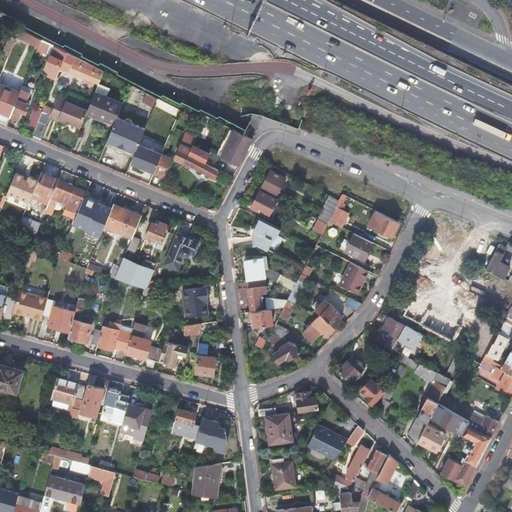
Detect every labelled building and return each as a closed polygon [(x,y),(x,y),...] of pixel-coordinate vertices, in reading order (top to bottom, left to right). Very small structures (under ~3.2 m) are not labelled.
[(31,33),(20,28),(17,35),(39,46),(42,39),(31,33)] [(5,51),(9,53),(15,41),(10,39),(5,51)] [(42,39),(39,46),(36,54),(39,55),(41,51),(50,55),(45,69),(50,71),(49,75),(55,79),(60,67),(64,59),(67,51),(54,45),(53,44),(42,39)] [(76,56),(67,51),(64,59),(60,67),(99,83),(103,74),(87,68),(73,62),(76,56)] [(98,67),(89,63),(87,68),(103,74),(104,71),(98,67)] [(0,110),(11,115),(21,91),(0,82),(0,110)] [(21,91),(11,115),(18,118),(22,110),(26,112),(30,103),(26,101),(29,93),(31,93),(32,89),(23,85),(21,91)] [(88,110),(87,112),(115,123),(118,116),(123,103),(96,91),(92,100),(88,110)] [(58,97),(51,114),(50,117),(58,120),(59,118),(68,121),(72,123),(81,127),(87,112),(88,110),(58,97)] [(36,127),(32,135),(41,139),(50,117),(51,114),(42,111),(40,115),(36,127)] [(36,127),(40,115),(34,112),(29,124),(36,127)] [(202,121),(191,115),(187,123),(199,128),(202,121)] [(118,116),(115,123),(106,144),(134,156),(139,144),(146,127),(133,122),(131,118),(129,117),(125,119),(118,116)] [(222,155),(240,164),(253,139),(235,130),(222,155)] [(183,144),(191,148),(195,139),(187,136),(183,144)] [(189,154),(191,148),(183,144),(181,143),(175,158),(185,163),(186,162),(195,167),(194,167),(215,177),(219,169),(189,154)] [(162,154),(139,144),(134,156),(132,162),(155,172),(162,154)] [(162,154),(155,172),(162,175),(170,157),(162,154)] [(36,187),(42,172),(25,165),(19,180),(36,187)] [(277,194),(286,177),(271,169),(262,186),(277,194)] [(59,179),(42,172),(36,187),(35,189),(41,191),(52,196),(59,179)] [(87,190),(59,179),(52,196),(46,211),(51,213),(58,197),(60,198),(59,199),(67,202),(63,213),(75,218),(87,190)] [(87,190),(75,218),(79,219),(82,212),(86,214),(85,217),(88,219),(95,202),(97,203),(100,197),(98,196),(98,195),(87,190)] [(269,216),(278,199),(260,190),(252,207),(269,216)] [(52,196),(41,191),(33,209),(45,213),(46,211),(52,196)] [(328,223),(329,220),(340,200),(331,195),(319,218),(322,220),(328,223)] [(114,203),(115,202),(108,199),(103,210),(110,213),(114,203)] [(340,200),(329,220),(341,226),(348,212),(340,208),(343,202),(340,200)] [(110,213),(105,225),(133,236),(133,235),(142,215),(114,203),(110,213)] [(392,235),(399,221),(376,209),(370,222),(377,226),(377,227),(392,235)] [(0,210),(0,216),(9,220),(11,215),(0,210)] [(23,217),(20,224),(38,231),(41,224),(23,217)] [(278,235),(281,228),(261,218),(256,227),(255,227),(254,229),(253,229),(252,232),(252,235),(253,235),(253,237),(254,237),(255,244),(258,243),(276,253),(284,238),(278,235)] [(163,249),(171,231),(167,229),(169,224),(157,219),(156,223),(153,222),(147,235),(151,236),(150,238),(153,240),(154,237),(159,239),(156,246),(163,249)] [(319,233),(322,234),(328,223),(322,220),(317,230),(320,232),(319,233)] [(84,238),(98,243),(103,230),(90,225),(84,238)] [(178,231),(165,262),(179,268),(184,255),(187,255),(188,255),(190,254),(190,253),(191,252),(194,254),(200,241),(178,231)] [(364,259),(373,242),(355,232),(350,241),(345,238),(340,246),(364,259)] [(133,235),(133,236),(128,248),(136,251),(141,239),(133,235)] [(420,260),(439,268),(447,247),(429,239),(420,260)] [(49,251),(48,254),(59,258),(65,244),(60,242),(57,250),(52,249),(51,251),(49,251)] [(65,244),(59,258),(70,261),(72,255),(72,253),(66,251),(69,244),(65,242),(65,244)] [(496,248),(487,267),(506,277),(511,264),(502,259),(506,253),(496,248)] [(72,255),(70,261),(88,267),(90,262),(72,255)] [(90,262),(88,267),(93,269),(97,259),(92,257),(90,262)] [(118,273),(116,277),(121,279),(144,287),(147,286),(157,263),(145,258),(142,264),(124,257),(118,273)] [(245,260),(248,280),(266,277),(263,257),(245,260)] [(308,260),(305,267),(302,272),(308,276),(315,264),(308,260)] [(361,280),(366,269),(350,261),(339,283),(357,292),(363,281),(361,280)] [(308,276),(302,272),(299,277),(306,281),(308,276)] [(281,274),(277,281),(293,289),(297,282),(281,274)] [(268,291),(266,277),(248,280),(252,308),(261,307),(260,296),(263,296),(262,292),(268,291)] [(306,281),(299,277),(297,282),(293,289),(288,299),(296,303),(307,281),(306,281)] [(147,286),(144,287),(142,297),(148,296),(147,292),(159,290),(158,285),(147,286)] [(207,285),(184,288),(187,315),(208,313),(206,297),(208,297),(207,285)] [(48,297),(19,289),(16,299),(13,311),(25,314),(32,316),(42,319),(44,313),(47,303),(48,297)] [(1,317),(11,320),(13,311),(16,299),(7,297),(7,294),(0,292),(0,316),(1,317)] [(76,310),(70,330),(69,336),(88,341),(92,323),(79,320),(82,310),(84,311),(88,298),(80,296),(76,310)] [(412,296),(403,315),(456,340),(464,321),(412,296)] [(284,307),(284,306),(287,301),(267,297),(267,309),(271,309),(284,307)] [(358,310),(363,304),(350,297),(346,304),(358,310)] [(288,299),(287,301),(284,306),(293,310),(296,303),(288,299)] [(47,303),(44,313),(52,316),(49,325),(70,330),(76,310),(47,303)] [(331,304),(322,314),(335,326),(343,318),(336,312),(338,310),(331,304)] [(293,310),(284,306),(284,307),(280,315),(288,319),(293,310)] [(273,324),(271,309),(267,309),(249,311),(250,317),(252,317),(253,326),(273,324)] [(328,334),(335,326),(322,314),(304,331),(313,340),(323,330),(328,334)] [(377,340),(390,346),(394,348),(407,325),(390,316),(377,340)] [(217,320),(202,322),(201,330),(218,328),(217,320)] [(102,330),(98,344),(126,352),(133,327),(111,321),(109,327),(103,325),(102,330)] [(133,327),(126,352),(135,355),(138,355),(138,358),(141,359),(142,356),(146,357),(150,341),(151,339),(143,337),(145,331),(145,332),(147,325),(135,322),(133,327)] [(202,322),(184,325),(184,327),(185,333),(201,332),(201,330),(202,322)] [(290,330),(276,323),(271,331),(285,338),(290,330)] [(92,343),(98,344),(102,330),(95,328),(92,343)] [(285,338),(271,331),(267,339),(267,340),(268,340),(269,338),(282,345),(285,338)] [(498,334),(497,333),(486,353),(498,359),(508,341),(497,335),(498,334)] [(263,347),(267,340),(267,339),(261,336),(257,344),(263,347)] [(169,341),(165,340),(164,345),(159,361),(164,362),(175,365),(178,352),(186,354),(188,345),(169,341)] [(300,351),(294,342),(290,340),(280,347),(281,348),(273,353),(279,361),(286,357),(288,359),(300,351)] [(164,345),(150,341),(146,357),(159,361),(164,345)] [(406,355),(394,348),(390,346),(386,352),(397,357),(396,360),(401,363),(403,361),(406,355)] [(502,368),(511,373),(511,349),(511,350),(502,368)] [(216,356),(198,353),(195,371),(214,373),(216,356)] [(361,364),(367,357),(364,354),(357,361),(352,356),(339,370),(352,382),(364,371),(366,373),(367,371),(361,364)] [(431,416),(439,402),(443,393),(451,378),(445,375),(406,355),(403,361),(416,368),(415,370),(436,381),(408,435),(418,440),(427,423),(429,421),(431,416)] [(0,392),(6,394),(7,390),(16,392),(22,370),(0,363),(0,392)] [(451,378),(453,375),(457,367),(451,364),(445,375),(451,378)] [(511,373),(502,368),(498,366),(496,369),(493,375),(499,378),(498,380),(500,381),(499,383),(511,389),(511,373)] [(386,377),(392,381),(396,372),(390,369),(386,377)] [(97,376),(89,374),(86,384),(88,384),(82,406),(81,411),(96,415),(97,410),(101,398),(103,399),(104,395),(102,394),(103,388),(94,385),(97,376)] [(57,378),(52,398),(72,404),(74,399),(82,401),(86,386),(78,384),(57,378)] [(384,391),(371,379),(361,389),(368,396),(366,398),(372,404),(384,391)] [(395,390),(389,386),(377,409),(385,413),(391,402),(390,401),(395,390)] [(108,389),(100,419),(111,422),(112,419),(119,392),(108,389)] [(119,392),(112,419),(122,422),(127,403),(130,395),(119,392)] [(297,393),(300,410),(318,408),(317,397),(309,398),(308,392),(297,393)] [(443,393),(439,402),(451,409),(456,399),(443,393)] [(486,415),(484,419),(473,413),(465,409),(467,405),(456,399),(451,409),(470,419),(467,423),(492,437),(500,420),(487,414),(486,415)] [(470,419),(451,409),(439,402),(431,416),(475,440),(463,464),(450,458),(443,472),(467,484),(492,437),(467,423),(470,419)] [(127,403),(122,422),(136,426),(138,426),(144,408),(127,403)] [(179,408),(172,431),(196,439),(199,429),(200,426),(194,424),(197,413),(179,408)] [(475,409),(473,413),(484,419),(486,415),(475,409)] [(293,440),(289,412),(274,414),(266,415),(268,439),(272,439),(272,443),(293,440)] [(196,439),(195,442),(206,441),(206,439),(210,438),(212,454),(228,452),(223,421),(208,423),(209,433),(205,434),(204,429),(199,429),(196,439)] [(134,432),(136,426),(122,422),(120,430),(132,434),(134,432)] [(427,423),(418,440),(418,442),(437,451),(446,433),(435,427),(427,423)] [(308,444),(334,457),(347,440),(348,438),(319,424),(308,444)] [(353,445),(365,430),(359,425),(348,438),(347,440),(353,445)] [(32,449),(20,445),(18,452),(30,455),(32,449)] [(141,447),(137,463),(143,465),(148,449),(145,448),(145,446),(143,445),(142,447),(141,447)] [(347,476),(356,480),(371,450),(362,445),(349,468),(350,469),(347,476)] [(57,449),(55,455),(66,458),(68,452),(57,449)] [(369,493),(372,487),(377,478),(389,455),(376,449),(368,465),(375,469),(364,491),(368,493),(369,493)] [(81,454),(68,450),(68,452),(66,458),(78,462),(81,454)] [(388,480),(398,461),(390,454),(389,455),(377,478),(381,479),(382,477),(388,480)] [(197,466),(209,465),(208,455),(197,457),(197,459),(191,460),(192,467),(197,466)] [(100,460),(98,467),(109,470),(111,463),(100,460)] [(296,485),(293,461),(285,461),(273,463),(277,487),(296,485)] [(216,497),(221,463),(209,465),(197,466),(193,493),(216,497)] [(98,467),(91,465),(88,476),(104,480),(101,491),(100,491),(98,496),(108,499),(115,472),(109,470),(98,467)] [(135,469),(133,477),(140,478),(158,483),(160,476),(142,471),(135,469)] [(50,474),(45,494),(81,503),(86,484),(50,474)] [(165,474),(163,482),(174,485),(176,476),(165,474)] [(351,488),(353,485),(354,482),(346,477),(345,479),(335,474),(333,478),(334,479),(336,480),(347,485),(351,488)] [(413,498),(420,485),(415,479),(406,495),(413,498)] [(346,488),(347,485),(336,480),(333,486),(341,490),(343,487),(346,488)] [(402,503),(372,487),(369,493),(368,496),(368,497),(397,511),(402,503)] [(343,508),(343,510),(353,509),(353,508),(358,508),(360,501),(353,500),(352,491),(341,492),(342,501),(335,502),(336,508),(343,508)] [(14,511),(19,495),(10,492),(7,505),(0,502),(0,511),(14,511)] [(14,511),(39,511),(43,502),(29,498),(30,494),(20,492),(19,495),(14,511)] [(364,511),(368,497),(368,496),(366,496),(362,494),(360,501),(358,508),(358,511),(359,511),(364,511)]
